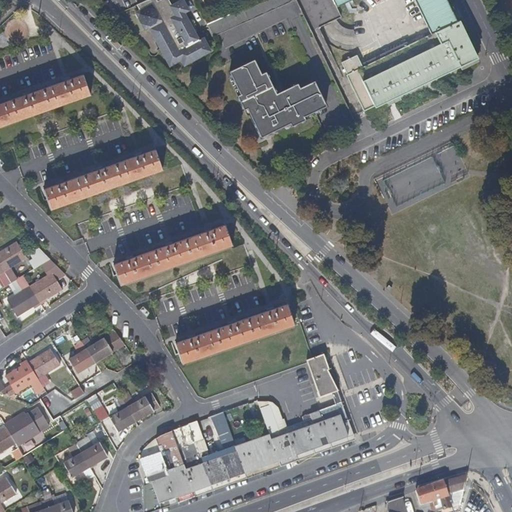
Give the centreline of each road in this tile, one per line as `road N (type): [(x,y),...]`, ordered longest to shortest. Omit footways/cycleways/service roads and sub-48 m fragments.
road 1 (secondary): [(498,426),(428,347),(65,0)]
road 2 (secondary): [(44,0),(469,434)]
road 3 (residential): [(182,511),(365,448),(395,429)]
road 4 (primary): [(426,447),(247,511)]
road 5 (residential): [(395,429),(397,386),(334,329),(308,284)]
road 6 (primary): [(322,511),(484,454)]
road 7 (residential): [(193,411),(141,329),(101,286)]
road 8 (residential): [(108,511),(129,451),(154,428),(193,411)]
road 9 (residential): [(101,286),(14,196)]
